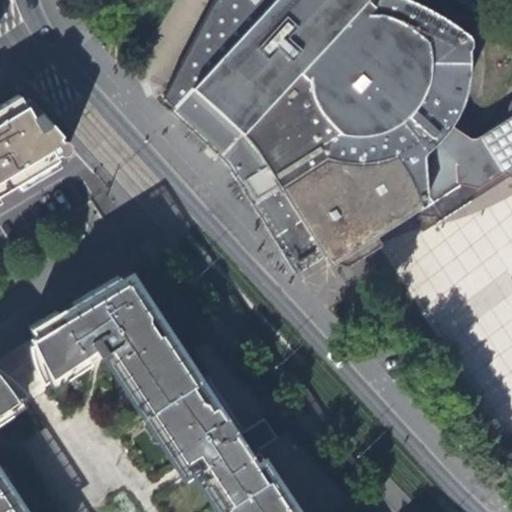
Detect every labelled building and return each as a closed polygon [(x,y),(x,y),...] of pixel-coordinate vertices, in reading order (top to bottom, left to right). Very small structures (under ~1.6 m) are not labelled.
[(214,0),(210,8),(165,94),(176,105),(173,109),(227,163),(296,271),(301,269),(303,272),(325,258),(331,267),(337,263),(352,264),(386,244),(379,233),(433,199),(437,204),(449,196),(462,188),(459,183),(465,180),(480,186),(503,171),(511,173),(511,93),(511,95),(508,97),(507,101),(507,104),(510,114),(496,122),(488,128),(486,130),(484,133),(483,141),(472,146),(469,146),(462,141),(464,137),(452,128),(449,131),(444,128),(458,105),(463,94),(466,86),(469,63),(470,43),(468,38),(465,32),(460,27),(448,19),(428,6),(416,0),(214,0)] [(61,139),(39,115),(31,120),(22,105),(18,98),(0,108),(0,195),(13,188),(57,162),(54,158),(58,155),(61,157),(66,157),(69,154),(69,151),(69,148),(68,146),(66,145),(64,144),(60,144),(58,141),(61,139)] [(27,102),(22,105),(31,120),(39,115),(27,102)] [(332,511),(352,500),(342,489),(295,437),(290,431),(279,437),(265,415),(272,412),(254,391),(214,347),(205,337),(192,346),(161,299),(135,260),(73,300),(81,312),(74,317),(66,323),(60,314),(33,332),(40,343),(32,349),(33,361),(37,372),(40,379),(45,386),(63,375),(70,374),(76,370),(79,374),(93,364),(88,357),(97,352),(101,359),(112,352),(118,360),(110,365),(120,380),(123,378),(127,385),(132,388),(142,402),(137,406),(162,443),(167,440),(177,454),(178,460),(182,466),(199,455),(206,465),(215,478),(209,482),(218,496),(219,503),(223,509),(225,508),(228,511),(332,511)] [(20,511),(7,492),(1,496),(0,494),(0,426),(3,425),(0,421),(0,419),(3,418),(8,411),(27,399),(23,391),(16,383),(11,378),(0,371),(0,511),(20,511)]
